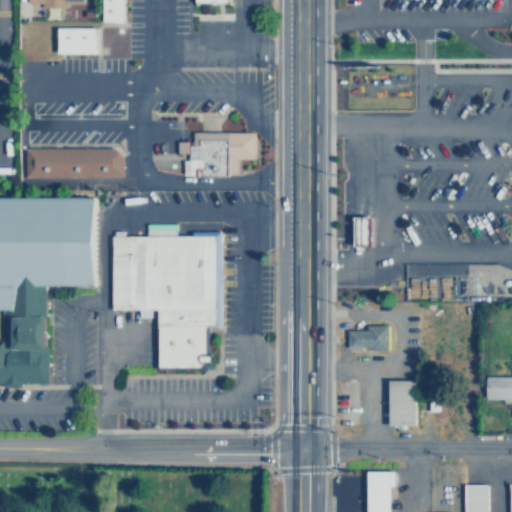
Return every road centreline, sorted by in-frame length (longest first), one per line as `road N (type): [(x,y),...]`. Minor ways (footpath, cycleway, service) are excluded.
road 1 (primary): [(300,452),(300,0)]
road 2 (tertiary): [(300,452),(0,448)]
road 3 (tertiary): [(300,452),(511,450)]
